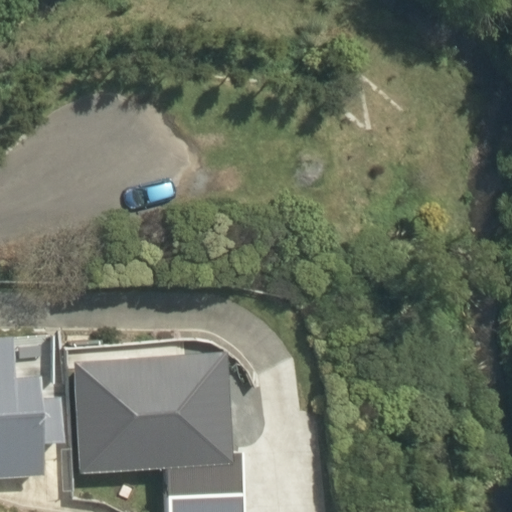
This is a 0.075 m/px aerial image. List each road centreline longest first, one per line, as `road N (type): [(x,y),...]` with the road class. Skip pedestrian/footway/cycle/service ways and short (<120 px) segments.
road 1 (unknown): [(0,378),(138,371),(187,375),(222,390),(242,415),(251,511)]
road 2 (residential): [(0,237),(100,194),(168,138)]
